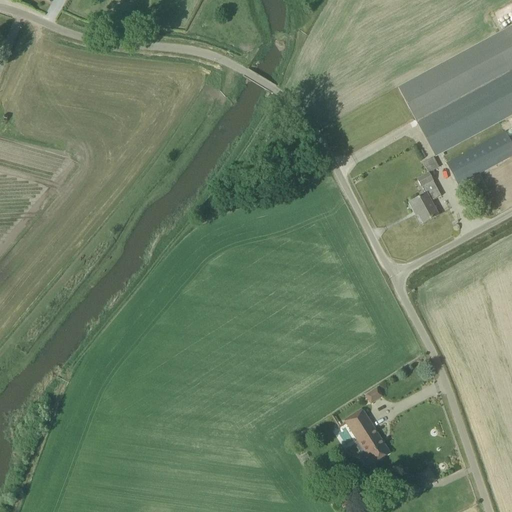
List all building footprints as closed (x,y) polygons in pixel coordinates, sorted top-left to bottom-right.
[(511,26),(503,31),(398,88),(415,120),(417,124),(435,157),(440,154),(502,121),(511,115),(511,26)] [(446,164),(457,186),(511,156),(511,145),(505,132),(446,164)] [(435,158),(423,162),(427,173),(439,168),(435,158)] [(417,179),(418,182),(425,195),(409,204),(413,212),(415,211),(422,224),(438,216),(430,202),(440,197),(429,176),(428,173),(417,179)] [(365,396),(371,405),(382,397),(377,389),(365,396)] [(371,465),(381,459),(389,454),(361,410),(344,421),(364,453),(361,455),(360,459),(364,466),(368,467),(371,465)] [(343,426),(333,431),(339,442),(349,436),(343,426)] [(428,469),(418,475),(426,487),(436,481),(428,469)] [(338,500),(343,508),(350,503),(345,496),(338,500)]
